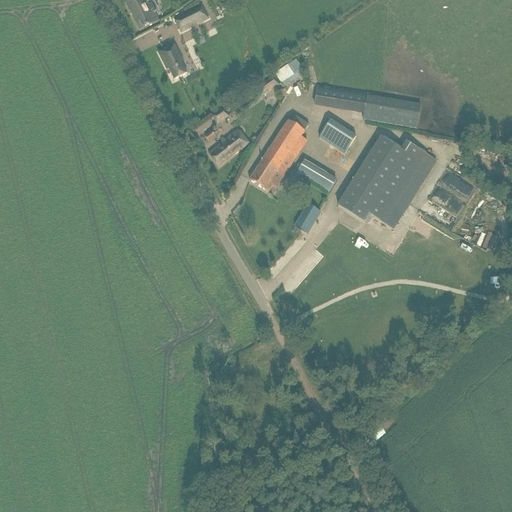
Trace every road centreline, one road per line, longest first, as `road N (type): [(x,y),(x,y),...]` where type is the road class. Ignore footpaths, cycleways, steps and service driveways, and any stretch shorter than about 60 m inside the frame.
road 1 (track): [(370,511),(216,220)]
road 2 (unclassified): [(216,220),(106,0)]
